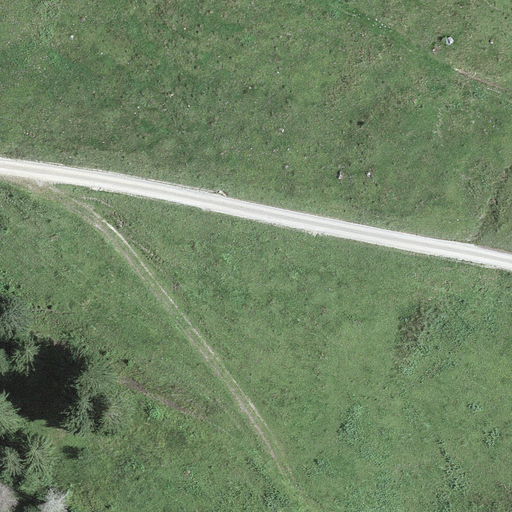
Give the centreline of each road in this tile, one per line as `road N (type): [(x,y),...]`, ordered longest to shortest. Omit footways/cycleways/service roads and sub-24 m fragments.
road 1 (track): [(511,265),(0,166)]
road 2 (track): [(24,169),(114,226),(138,253),(324,511)]
